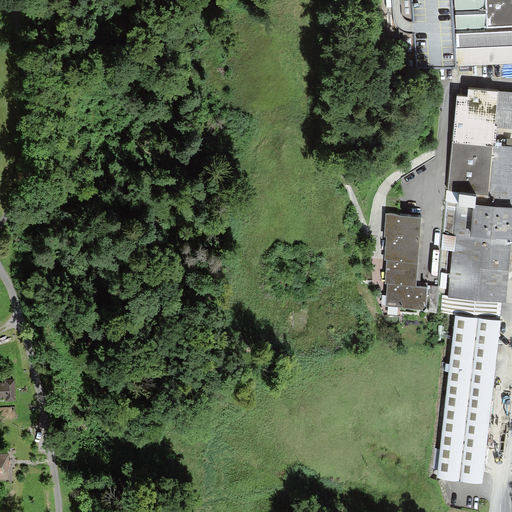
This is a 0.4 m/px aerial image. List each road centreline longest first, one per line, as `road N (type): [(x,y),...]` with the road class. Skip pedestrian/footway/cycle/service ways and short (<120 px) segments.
road 1 (residential): [(0,269),(35,375),(59,511)]
road 2 (track): [(370,233),(323,145),(304,0)]
road 3 (residential): [(11,0),(38,115),(32,160),(0,227)]
